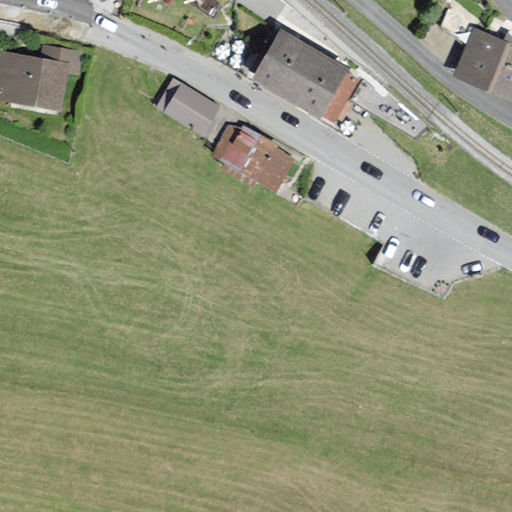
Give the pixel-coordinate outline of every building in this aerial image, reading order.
[(288,6),(277,0),(252,0),(251,3),(281,20),(288,6)] [(511,47),(475,32),(458,72),(511,94),(511,47)] [(357,79),(284,34),(256,81),(328,125),(357,79)] [(44,60),(4,53),(0,80),(0,98),(60,108),(65,73),(73,74),(77,52),(46,47),(44,60)] [(219,107),(175,81),(160,106),(204,132),(219,107)] [(292,161),(231,125),(214,154),(275,189),(292,161)]
